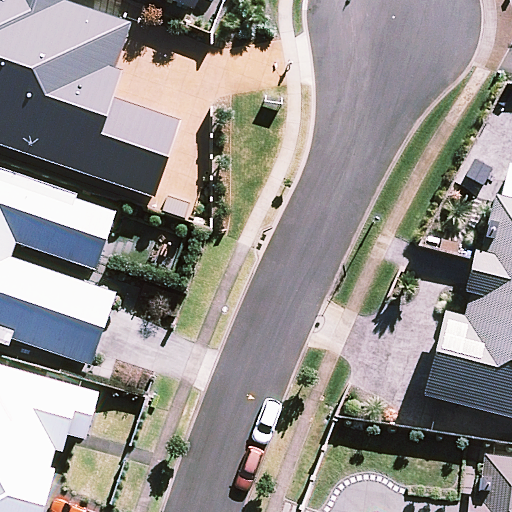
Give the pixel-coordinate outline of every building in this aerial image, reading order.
[(0,0),(0,153),(160,209),(187,132),(116,108),(126,81),(119,79),(135,34),(69,12),(71,6),(54,0),(0,0)] [(208,0),(149,0),(200,21),(208,0)] [(0,343),(96,376),(121,302),(16,267),(21,253),(101,280),(121,222),(0,180),(0,343)] [(450,322),(429,406),(511,427),(511,207),(498,204),(483,262),(477,261),(476,266),(467,302),(473,304),(467,326),(450,322)] [(0,511),(49,511),(58,478),(55,477),(60,460),(68,462),(73,444),(92,449),(105,401),(0,372),(0,511)] [(511,511),(511,465),(488,463),(483,508),(475,507),(474,511),(511,511)]
